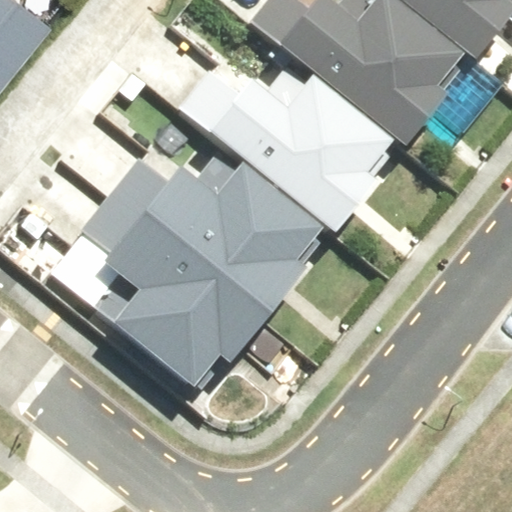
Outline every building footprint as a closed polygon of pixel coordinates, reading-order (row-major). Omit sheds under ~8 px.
[(0,0),(0,69),(42,17),(20,0),(0,0)] [(318,0),(250,0),(237,18),(411,144),(466,69),(379,6),(361,30),(318,0)] [(511,0),(387,0),(481,68),(511,26),(511,0)] [(219,61),(177,114),(343,241),(373,203),(360,192),(392,151),(283,67),(262,94),(219,61)] [(108,267),(83,301),(200,389),(227,353),(250,370),(300,305),(284,293),(326,239),(223,162),(202,189),(143,145),(71,240),(108,267)]
